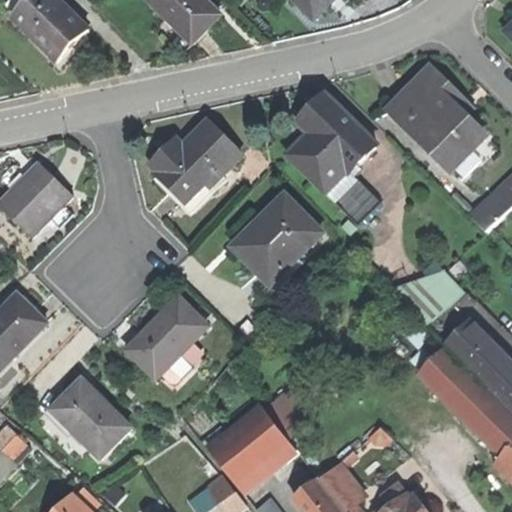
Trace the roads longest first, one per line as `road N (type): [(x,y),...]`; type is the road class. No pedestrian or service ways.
road 1 (residential): [(439,17),(369,49),(102,111)]
road 2 (residential): [(102,111),(118,199),(109,269)]
